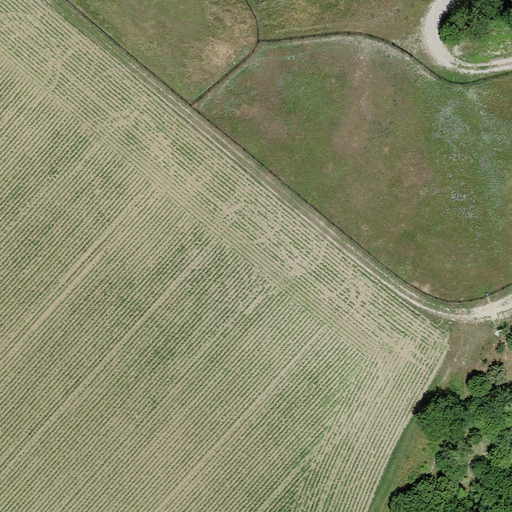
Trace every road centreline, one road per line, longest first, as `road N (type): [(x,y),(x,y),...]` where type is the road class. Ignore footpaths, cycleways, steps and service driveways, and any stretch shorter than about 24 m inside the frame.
road 1 (track): [(52,0),(407,297),(435,313),(464,315),(497,306),(511,292)]
road 2 (track): [(511,94),(443,61),(429,38),(430,15),(444,0)]
